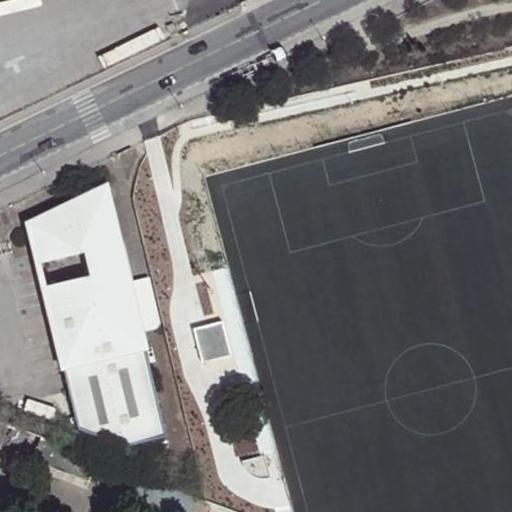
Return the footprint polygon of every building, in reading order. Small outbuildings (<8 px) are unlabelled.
[(113,182),(33,217),(41,257),(87,248),(92,272),(46,281),(76,433),(121,443),(162,435),(125,240),(113,182)] [(219,388),(214,364),(231,361),(224,323),(196,329),(208,390),(219,388)] [(0,446),(1,447),(9,425),(0,421),(0,446)] [(16,428),(9,425),(1,447),(10,442),(16,428)] [(97,460),(41,438),(33,458),(88,481),(97,460)] [(264,457),(242,463),(246,472),(259,479),(269,478),(264,457)] [(138,511),(192,511),(197,500),(118,468),(105,499),(138,511)]
